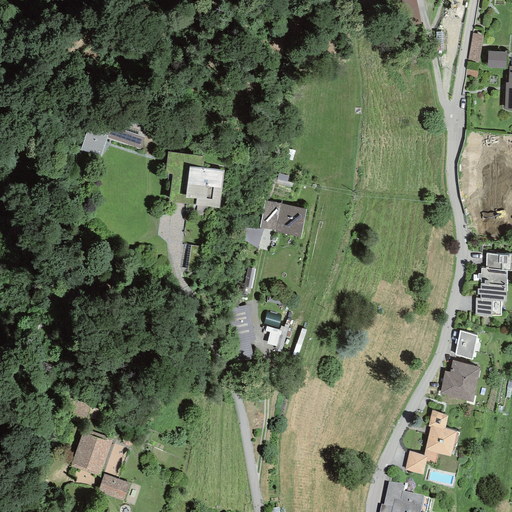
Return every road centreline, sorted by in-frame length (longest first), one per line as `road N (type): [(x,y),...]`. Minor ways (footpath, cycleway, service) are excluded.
road 1 (residential): [(369,511),(375,481),(438,358),(458,277),(454,121)]
road 2 (residential): [(258,511),(234,385),(177,265),(174,217)]
road 3 (residential): [(454,121),(424,0)]
road 4 (residential): [(454,121),(474,0)]
